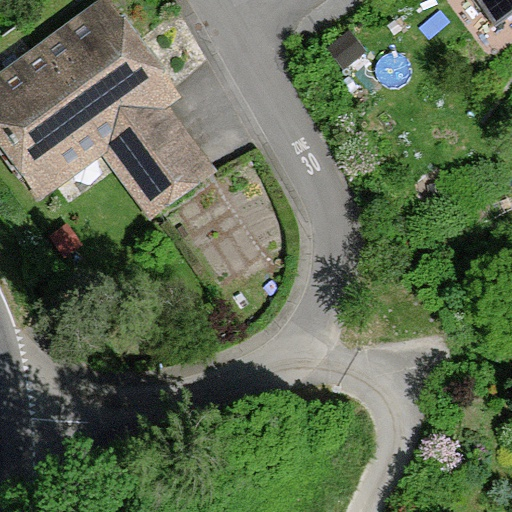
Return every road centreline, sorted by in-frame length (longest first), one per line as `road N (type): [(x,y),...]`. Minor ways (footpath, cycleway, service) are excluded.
road 1 (residential): [(3,415),(98,418),(210,391),(294,354),(323,314),(336,242),(324,188),(235,32)]
road 2 (track): [(294,354),(366,379),(387,401),(391,435),(363,511)]
